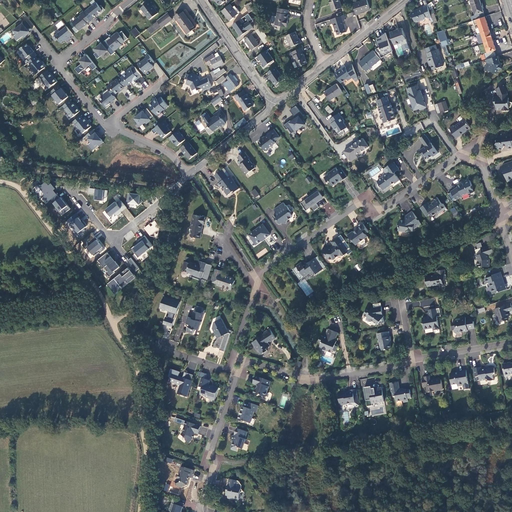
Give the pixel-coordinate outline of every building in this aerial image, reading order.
[(98,3),(95,0),(94,0),(83,10),(90,18),(93,15),(92,15),(103,6),(100,2),(98,3)] [(149,16),(157,10),(152,3),(153,2),(151,0),(143,0),(142,1),(143,3),(140,5),(149,16)] [(246,0),(243,2),(247,10),(254,5),(250,0),(246,0)] [(367,0),(353,0),(352,1),(354,8),(355,12),(360,11),(359,10),(369,6),(367,0)] [(472,16),(473,20),(477,19),(485,16),(479,0),(472,0),(471,0),(475,15),(472,16)] [(232,5),(229,2),(221,8),(229,17),(237,11),(236,11),(238,9),(233,3),(232,5)] [(286,18),(288,7),(280,5),(277,5),(274,21),(286,23),(287,18),(286,18)] [(428,18),(432,17),(431,14),(428,8),(427,5),(421,7),(422,9),(416,11),(415,11),(412,12),(411,14),(412,16),(414,17),(415,20),(416,21),(425,18),(426,17),(428,18)] [(184,31),(187,34),(193,30),(190,27),(194,24),(182,7),(173,14),(186,31),(184,31)] [(83,10),(82,9),(79,11),(80,13),(71,19),(74,23),(72,25),(75,30),(83,23),(83,24),(87,21),(86,20),(90,18),(83,10)] [(247,10),(231,22),(239,33),(252,24),(249,20),(252,17),(247,10)] [(161,24),(169,19),(171,17),(167,11),(146,26),(150,31),(160,23),(161,24)] [(345,16),(343,12),(329,17),(331,21),(332,20),(333,24),(334,24),(337,31),(345,29),(342,17),(345,16)] [(478,24),(481,33),(490,31),(485,16),(477,19),(478,24)] [(31,26),(25,18),(22,21),(20,19),(16,23),(17,24),(12,28),(19,36),(23,32),(24,33),(29,30),(28,29),(31,26)] [(72,32),(65,24),(51,35),(54,38),(57,36),(60,40),(64,36),(65,38),(69,35),(69,34),(72,32)] [(130,28),(134,34),(138,30),(134,25),(130,28)] [(267,37),(258,25),(254,28),(263,40),(267,37)] [(108,34),(104,37),(113,48),(121,42),(120,41),(127,35),(121,28),(118,31),(117,29),(109,35),(108,34)] [(290,44),(301,40),(299,35),(298,36),(295,29),(285,33),(290,44)] [(391,33),(395,45),(402,43),(403,45),(408,43),(403,29),(391,33)] [(493,40),(490,31),(481,33),(484,42),(493,40)] [(247,35),(246,34),(242,37),(247,44),(248,43),(251,47),(257,42),(250,33),(247,35)] [(393,51),(387,33),(379,39),(382,46),(377,49),(382,57),(393,51)] [(96,49),(93,51),(96,55),(106,48),(110,52),(114,49),(104,37),(94,46),(96,49)] [(496,50),(493,40),(484,42),(488,52),(496,50)] [(35,52),(28,43),(27,44),(25,41),(18,46),(25,55),(26,55),(28,58),(34,53),(35,52)] [(304,50),(301,44),(291,49),(297,64),(306,60),(303,53),(304,53),(303,50),(304,50)] [(273,58),(265,47),(255,55),(258,59),(260,58),(264,63),(268,60),(269,61),(273,58)] [(433,70),(443,66),(439,55),(440,54),(438,49),(426,54),(428,59),(427,59),(429,64),(430,63),(433,70)] [(153,59),(148,51),(144,54),(145,55),(137,62),(143,70),(148,66),(148,67),(152,64),(150,61),(153,59)] [(213,52),(203,57),(207,64),(211,61),(214,66),(223,61),(218,52),(218,53),(216,51),(213,53),(213,52)] [(361,63),(367,71),(381,59),(374,51),(364,58),(365,59),(361,63)] [(81,60),(74,66),(77,71),(88,63),(91,67),(95,64),(86,52),(78,58),(81,60)] [(40,59),(38,55),(36,56),(34,53),(28,58),(27,59),(29,62),(28,63),(35,72),(44,64),(40,59)] [(485,70),(490,72),(490,71),(498,73),(499,69),(503,68),(501,64),(500,64),(498,56),(492,58),(491,58),(487,59),(488,62),(485,70)] [(455,65),(456,69),(470,65),(468,61),(455,65)] [(140,73),(134,64),(130,67),(129,65),(126,68),(127,70),(121,74),(128,82),(133,78),(140,73)] [(282,75),(274,64),(267,69),(269,73),(268,73),(271,77),(276,83),(279,81),(279,79),(283,77),(282,75)] [(339,71),(336,73),(342,82),(347,79),(348,79),(349,80),(353,77),(354,79),(358,76),(353,64),(347,68),(347,66),(342,70),(340,71),(339,71)] [(210,70),(213,78),(225,69),(223,67),(220,70),(218,67),(210,70)] [(52,74),(49,70),(48,71),(46,68),(39,74),(41,76),(40,77),(47,85),(55,79),(51,74),(52,74)] [(211,84),(207,75),(199,79),(196,72),(189,70),(188,72),(185,71),(184,76),(187,77),(185,80),(190,83),(192,87),(196,85),(197,87),(201,85),(202,87),(211,84)] [(229,72),(225,75),(227,78),(223,81),(229,89),(237,82),(235,79),(236,78),(233,74),(231,75),(229,72)] [(222,73),(215,78),(218,82),(225,76),(222,73)] [(125,82),(120,74),(116,77),(116,76),(108,83),(114,91),(119,87),(119,88),(123,85),(122,84),(125,82)] [(144,88),(149,85),(141,76),(137,80),(144,88)] [(64,89),(61,85),(60,86),(57,83),(50,88),(53,91),(51,92),(58,101),(67,94),(63,89),(64,89)] [(112,93),(114,91),(108,83),(106,85),(107,86),(112,93)] [(325,92),(330,100),(342,92),(337,83),(325,92)] [(373,85),(366,87),(368,93),(376,91),(373,85)] [(418,85),(407,89),(415,110),(419,109),(420,110),(427,108),(425,103),(424,102),(423,100),(424,100),(421,91),(420,91),(418,85)] [(505,85),(496,89),(499,95),(499,97),(494,97),(493,98),(493,101),(494,102),(494,103),(496,104),(497,104),(497,110),(502,110),(502,111),(503,112),(508,112),(509,111),(509,107),(511,107),(511,104),(511,102),(510,102),(509,102),(509,98),(507,98),(507,92),(505,85)] [(112,93),(107,86),(102,90),(102,94),(98,97),(105,106),(109,102),(109,101),(115,96),(112,93)] [(245,108),(253,102),(245,92),(244,92),(241,89),(233,94),(236,98),(237,97),(245,108)] [(167,103),(160,94),(156,97),(155,96),(152,99),(148,103),(155,112),(167,103)] [(71,100),(69,97),(62,103),(64,106),(70,115),(79,108),(75,104),(75,103),(72,99),(71,100)] [(388,97),(377,101),(380,108),(379,108),(385,123),(395,120),(393,114),(394,114),(393,108),(392,109),(388,97)] [(448,110),(446,101),(438,104),(441,112),(448,110)] [(327,104),(324,107),(329,113),(333,110),(327,104)] [(290,120),(283,125),(287,130),(288,129),(292,133),(294,132),(295,132),(306,125),(301,118),(304,116),(296,105),(289,110),(295,118),(292,121),(290,120)] [(152,114),(145,106),(142,108),(141,107),(137,111),(138,112),(133,116),(139,123),(144,120),(145,121),(150,118),(149,116),(152,114)] [(220,107),(216,110),(217,112),(222,118),(226,115),(220,107)] [(222,118),(217,112),(210,116),(207,113),(201,117),(204,119),(205,120),(209,125),(210,124),(213,127),(219,123),(220,124),(224,121),(222,118)] [(339,112),(329,119),(332,123),(331,124),(334,128),(334,127),(340,136),(345,132),(343,130),(347,127),(344,122),(344,120),(339,112)] [(80,113),(72,119),(77,126),(81,131),(90,124),(86,119),(87,118),(84,114),(82,116),(80,113)] [(246,119),(243,115),(233,124),(235,128),(246,119)] [(163,118),(151,128),(153,131),(156,129),(162,135),(170,129),(165,123),(167,122),(163,118)] [(450,128),(457,138),(465,132),(464,132),(471,127),(465,119),(455,126),(455,125),(450,128)] [(102,139),(98,134),(98,133),(96,129),(95,130),(92,127),(85,133),(87,136),(86,136),(89,140),(90,139),(93,143),(96,141),(98,143),(102,139)] [(184,137),(177,128),(168,135),(171,138),(172,138),(176,143),(184,137)] [(280,137),(274,129),(268,133),(268,134),(264,137),(265,138),(263,139),(258,142),(262,147),(265,151),(266,152),(269,150),(270,148),(276,143),(275,141),(273,140),(276,138),(277,140),(280,137)] [(438,153),(426,135),(420,139),(426,147),(420,151),(422,155),(425,153),(429,158),(433,156),(433,157),(438,153)] [(502,137),(497,138),(497,143),(496,145),(496,148),(499,150),(502,150),(504,148),(504,146),(505,146),(507,147),(507,149),(511,148),(511,135),(511,136),(511,135),(503,136),(502,137)] [(196,151),(187,139),(179,145),(182,148),(181,149),(184,152),(185,152),(188,157),(196,151)] [(355,144),(345,152),(350,160),(357,155),(369,147),(363,139),(359,142),(359,141),(355,144)] [(250,159),(245,152),(241,155),(245,161),(242,164),(240,165),(247,174),(255,168),(256,166),(254,164),(252,163),(249,159),(250,159)] [(511,162),(503,164),(503,165),(508,181),(511,179),(511,161),(511,162)] [(399,169),(394,162),(383,169),(387,174),(377,181),(379,183),(378,185),(379,188),(382,188),(384,190),(390,186),(390,184),(393,181),(395,183),(399,180),(394,173),(399,169)] [(341,181),(347,177),(341,168),(337,170),(336,168),(329,173),(329,174),(325,177),(328,182),(330,182),(333,186),(338,183),(337,182),(340,180),(341,181)] [(239,188),(232,178),(229,180),(227,178),(228,177),(222,170),(215,175),(220,182),(218,184),(220,188),(222,186),(225,190),(224,191),(227,195),(231,192),(234,191),(235,192),(239,188)] [(468,178),(463,180),(464,183),(457,185),(458,186),(450,191),(456,199),(463,195),(468,193),(469,194),(474,192),(471,186),(472,185),(470,180),(469,181),(468,178)] [(46,205),(51,202),(61,216),(70,210),(50,183),(48,185),(45,181),(34,189),(46,205)] [(103,197),(107,197),(107,190),(88,188),(88,193),(94,194),(93,200),(103,201),(103,197)] [(308,197),(301,203),(304,208),(303,209),(303,210),(304,210),(305,210),(306,211),(312,207),(314,210),(319,207),(316,203),(316,202),(323,197),(317,189),(307,196),(308,197)] [(139,205),(140,201),(139,200),(140,194),(127,193),(126,204),(139,205)] [(113,198),(115,200),(102,212),(108,219),(114,213),(117,216),(126,207),(116,195),(113,198)] [(435,202),(430,206),(434,215),(436,214),(439,213),(447,208),(444,204),(442,203),(438,197),(434,200),(435,202)] [(283,203),(274,210),(276,214),(273,216),(276,220),(277,219),(280,224),(283,222),(286,223),(287,221),(291,217),(292,216),(289,212),(291,211),(287,205),(286,206),(283,203)] [(433,216),(434,215),(430,206),(428,203),(421,207),(427,217),(431,214),(433,216)] [(450,210),(454,216),(459,214),(454,207),(450,210)] [(133,218),(126,208),(122,212),(129,221),(133,218)] [(417,218),(412,211),(407,215),(405,216),(404,221),(404,223),(402,222),(400,224),(397,226),(398,227),(398,231),(406,232),(409,230),(413,230),(414,227),(416,227),(421,224),(418,220),(417,218)] [(76,213),(66,221),(75,234),(86,227),(76,213)] [(206,217),(194,214),(191,227),(192,229),(191,235),(192,236),(201,238),(202,233),(201,232),(202,229),(203,228),(204,224),(205,224),(206,217)] [(154,220),(143,227),(149,235),(160,228),(154,220)] [(373,237),(362,223),(356,228),(357,230),(354,232),(352,232),(347,236),(351,240),(352,240),(356,245),(359,243),(360,244),(362,245),(366,242),(366,240),(365,239),(368,237),(370,239),(373,237)] [(270,235),(263,224),(259,227),(249,235),(256,244),(270,235)] [(94,236),(92,233),(81,242),(93,257),(105,248),(98,238),(101,235),(99,232),(94,236)] [(138,259),(154,246),(145,235),(139,239),(140,241),(130,249),(138,259)] [(345,248),(338,237),(332,242),(334,246),(331,248),(324,247),(323,252),(326,253),(326,256),(328,259),(334,259),(340,255),(343,255),(347,253),(345,250),(345,248)] [(494,252),(491,244),(484,246),(484,247),(481,249),(482,252),(481,254),(476,255),(478,261),(478,266),(480,266),(482,267),(482,266),(489,266),(490,259),(489,259),(489,256),(488,254),(494,252)] [(96,261),(109,276),(120,267),(107,252),(96,261)] [(135,271),(139,268),(131,258),(127,261),(135,271)] [(323,269),(315,258),(308,263),(305,263),(303,264),(302,263),(297,266),(303,275),(308,272),(310,274),(315,271),(317,273),(323,269)] [(204,272),(207,264),(200,261),(198,266),(196,265),(197,265),(191,262),(190,263),(185,262),(183,269),(188,271),(187,273),(194,275),(193,277),(199,279),(201,272),(204,272)] [(127,267),(106,284),(114,294),(135,277),(127,267)] [(223,272),(216,269),(212,280),(218,282),(217,285),(231,290),(233,284),(234,284),(235,281),(234,278),(222,274),(223,272)] [(446,279),(445,269),(436,271),(437,272),(433,272),(434,275),(426,277),(428,286),(433,285),(433,284),(438,283),(438,285),(439,286),(443,285),(443,284),(444,284),(443,280),(446,279)] [(505,284),(500,272),(499,272),(493,274),(493,275),(486,278),(487,283),(489,282),(493,294),(505,290),(503,285),(505,284)] [(180,303),(164,298),(161,307),(168,310),(168,311),(170,312),(168,318),(166,317),(164,324),(172,327),(174,320),(173,319),(176,307),(178,308),(180,303)] [(421,308),(435,306),(434,299),(420,300),(421,308)] [(495,309),(499,322),(509,319),(508,316),(510,315),(510,314),(511,313),(511,307),(511,303),(502,306),(502,307),(500,308),(500,307),(495,309)] [(383,315),(382,306),(374,308),(372,308),(369,311),(367,310),(364,314),(368,317),(367,319),(370,321),(373,321),(378,324),(378,323),(385,322),(384,316),(383,315)] [(439,329),(436,309),(429,310),(429,317),(422,318),(424,329),(433,328),(434,330),(439,329)] [(199,329),(204,314),(195,311),(192,318),(188,317),(186,323),(186,325),(187,326),(187,327),(189,327),(187,331),(194,334),(196,328),(199,329)] [(475,328),(474,321),(470,322),(469,319),(466,319),(465,317),(461,318),(461,320),(456,321),(456,325),(451,326),(452,330),(454,330),(455,332),(456,333),(460,333),(461,331),(461,330),(463,329),(463,331),(468,331),(467,329),(475,328)] [(225,352),(231,333),(229,333),(222,319),(215,322),(213,328),(216,333),(217,334),(219,336),(217,341),(216,341),(214,346),(220,349),(225,352)] [(259,338),(252,342),(257,350),(260,350),(262,354),(268,351),(266,348),(270,346),(268,342),(270,341),(271,341),(276,338),(270,329),(264,332),(265,333),(258,337),(259,338)] [(339,333),(330,329),(326,337),(325,336),(325,337),(322,335),(319,342),(322,343),(320,347),(322,348),(323,350),(325,351),(327,350),(333,353),(334,350),(336,351),(338,346),(336,345),(337,341),(336,340),(339,333)] [(389,331),(377,333),(378,339),(379,339),(381,350),(391,348),(390,341),(391,340),(390,336),(389,331)] [(511,363),(510,364),(508,363),(503,364),(505,377),(510,376),(511,375),(511,363)] [(482,368),(474,369),(476,378),(477,378),(478,381),(480,381),(481,381),(487,380),(487,381),(488,380),(490,381),(494,381),(494,376),(496,374),(495,369),(490,369),(489,369),(487,369),(486,368),(482,369),(482,368)] [(187,398),(192,382),(191,381),(185,379),(186,375),(184,374),(183,378),(181,379),(178,378),(180,373),(171,370),(169,378),(171,378),(170,383),(180,386),(178,395),(182,396),(183,397),(187,398)] [(451,374),(453,386),(458,385),(458,387),(464,386),(465,390),(470,389),(467,371),(459,372),(460,374),(456,374),(456,373),(451,374)] [(185,373),(184,374),(186,375),(185,379),(191,381),(193,376),(185,373)] [(428,393),(444,390),(442,381),(440,379),(435,380),(434,381),(431,382),(431,376),(425,378),(425,380),(423,380),(424,387),(426,387),(428,393)] [(271,382),(256,377),(253,384),(258,386),(257,389),(256,389),(254,395),(258,397),(260,396),(266,398),(267,397),(268,394),(268,392),(271,382)] [(215,400),(219,388),(213,386),(213,388),(208,386),(210,381),(202,378),(199,387),(203,388),(201,395),(205,396),(205,398),(215,400)] [(399,382),(390,384),(392,392),(393,397),(396,396),(397,401),(402,400),(404,402),(408,401),(408,399),(412,398),(410,390),(406,390),(406,389),(404,390),(400,390),(400,389),(399,382)] [(385,402),(382,388),(375,389),(376,392),(370,393),(372,404),(385,402)] [(345,392),(339,393),(340,403),(343,405),(352,404),(355,406),(359,406),(358,399),(357,399),(357,397),(358,397),(357,389),(350,391),(350,393),(345,394),(345,392)] [(259,406),(251,404),(249,409),(243,407),(241,413),(242,413),(241,415),(238,422),(244,423),(245,422),(249,423),(251,418),(252,418),(255,411),(257,412),(259,406)] [(201,427),(185,422),(184,426),(185,427),(183,433),(182,435),(186,439),(186,442),(189,444),(193,439),(192,438),(193,435),(195,435),(195,434),(198,435),(201,427)] [(248,432),(237,429),(235,436),(234,436),(232,440),(233,441),(234,444),(232,450),(237,452),(238,448),(243,450),(246,440),(245,439),(248,432)] [(186,468),(181,467),(179,474),(180,475),(179,479),(177,480),(176,482),(179,487),(182,488),(187,485),(189,480),(190,477),(192,478),(194,471),(187,468),(186,468)] [(228,499),(234,500),(234,498),(239,500),(241,493),(243,492),(241,489),(242,486),(239,482),(230,480),(227,495),(229,495),(229,496),(228,499)] [(179,502),(174,501),(170,511),(171,511),(182,511),(184,508),(178,506),(179,502)]
